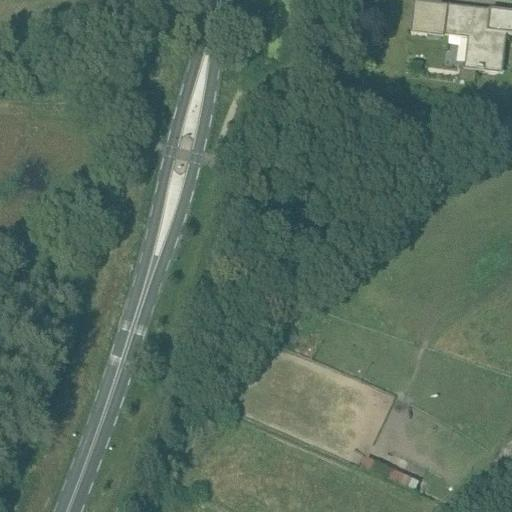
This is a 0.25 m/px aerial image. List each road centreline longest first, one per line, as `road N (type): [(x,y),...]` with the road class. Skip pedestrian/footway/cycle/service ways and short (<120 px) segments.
road 1 (primary): [(127,346),(197,157),(221,0)]
road 2 (primary): [(216,0),(184,95),(127,346)]
road 3 (primary): [(67,511),(127,346)]
